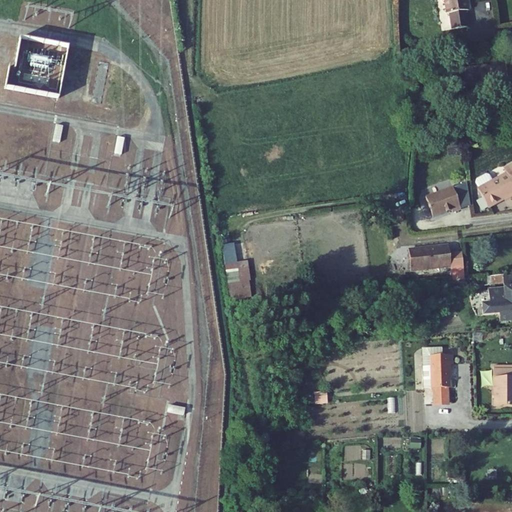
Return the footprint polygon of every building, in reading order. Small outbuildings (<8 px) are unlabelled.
[(450,14),(453,30),(468,28),(467,12),(468,12),(466,0),(444,0),(447,15),(450,14)] [(16,39),(7,92),(59,101),(68,48),(16,39)] [(454,62),(456,80),(493,74),(491,56),(454,62)] [(63,126),(55,125),(51,143),(59,144),(63,126)] [(126,139),(117,138),(113,156),(122,158),(126,139)] [(511,168),(506,172),(507,174),(493,182),(489,175),(486,174),(477,179),(476,182),(479,189),(478,189),(488,208),(511,195),(511,168)] [(453,212),(461,210),(453,187),(426,197),(433,217),(452,211),(453,212)] [(404,249),(406,270),(447,264),(445,243),(404,249)] [(248,269),(248,262),(235,263),(234,246),(223,246),(224,270),(248,269)] [(511,272),(503,273),(504,281),(511,280),(511,272)] [(511,315),(511,280),(504,281),(504,282),(488,284),(490,298),(480,298),(481,311),(498,309),(499,317),(511,315)] [(452,348),(432,348),(432,381),(451,381),(451,357),(455,357),(455,348),(452,348)] [(511,362),(492,363),(492,380),(493,380),(494,400),(511,399),(511,362)] [(451,381),(432,381),(432,393),(440,393),(440,395),(451,395),(451,381)] [(315,405),(327,404),(327,393),(314,394),(315,405)] [(185,408),(167,405),(166,413),(183,417),(185,408)]
